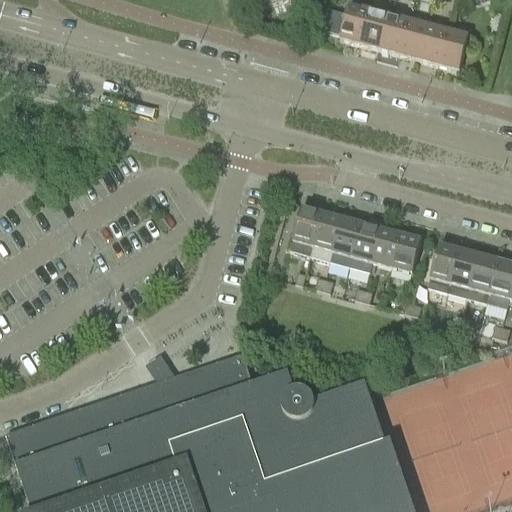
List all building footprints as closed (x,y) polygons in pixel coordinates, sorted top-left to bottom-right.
[(288,3),(286,0),(248,0),(250,6),(254,4),(257,14),(288,3)] [(339,44),(360,50),(369,15),(348,9),(339,44)] [(388,20),(369,15),(360,50),(379,55),(388,20)] [(408,25),(388,20),(379,55),(399,60),(408,25)] [(428,30),(408,25),(399,60),(419,65),(428,30)] [(448,36),(428,30),(419,65),(438,71),(448,36)] [(468,41),(448,36),(438,71),(459,76),(468,41)] [(292,247),(313,252),(322,218),(301,213),(292,247)] [(341,224),(322,218),(313,252),(332,258),(341,224)] [(349,273),(361,229),(341,224),(332,258),(330,268),(349,273)] [(369,278),(372,268),(381,234),(361,229),(349,273),(369,278)] [(400,240),(381,234),(372,268),(391,274),(400,240)] [(421,245),(400,240),(391,274),(412,279),(421,245)] [(447,299),(459,255),(439,250),(427,294),(447,299)] [(467,304),(478,260),(459,255),(447,299),(467,304)] [(487,310),(499,266),(478,260),(467,304),(487,310)] [(509,305),(511,294),(511,269),(499,266),(487,310),(507,315),(509,305)] [(305,279),(298,277),(295,289),(302,291),(305,279)] [(325,285),(318,283),(314,294),(322,296),(325,285)] [(334,287),(325,285),(322,296),(330,298),(334,287)] [(354,305),(361,307),(364,295),(357,293),(354,305)] [(372,297),(364,295),(361,307),(369,309),(372,297)] [(403,318),(411,320),(414,308),(406,306),(403,318)] [(421,310),(414,308),(411,320),(418,322),(421,310)] [(452,331),(459,333),(462,321),(455,319),(452,331)] [(470,324),(462,321),(459,333),(467,335),(470,324)] [(492,342),(499,344),(502,332),(495,330),(492,342)] [(510,334),(502,332),(499,344),(507,346),(510,334)] [(144,403),(141,394),(5,440),(29,511),(412,511),(390,447),(384,449),(364,389),(313,407),(312,404),(310,402),(308,400),(306,399),(304,398),(301,397),(299,396),(296,397),(293,397),(287,378),(252,390),(242,360),(221,367),(222,370),(179,385),(175,382),(144,403)]
